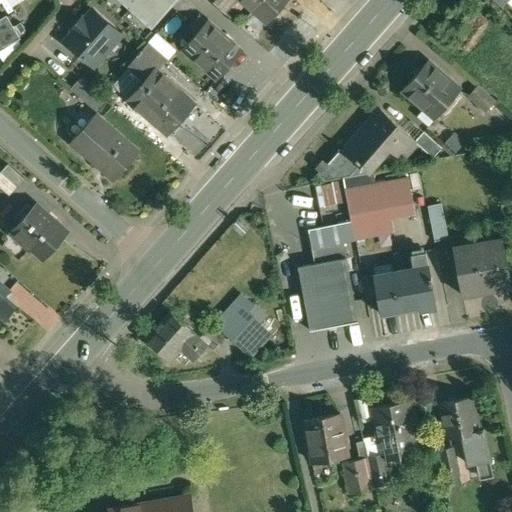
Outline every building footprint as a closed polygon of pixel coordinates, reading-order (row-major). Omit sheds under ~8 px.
[(104,0),(151,41),(185,2),(183,0),(104,0)] [(288,0),(243,0),(268,22),(288,0)] [(95,10),(86,20),(83,18),(73,29),(76,31),(67,41),(94,65),(122,34),(95,10)] [(8,16),(0,20),(0,51),(21,39),(8,16)] [(243,51),(208,20),(185,48),(220,78),(243,51)] [(142,51),(141,51),(138,54),(139,55),(128,67),(144,81),(155,69),(159,71),(169,59),(150,42),(142,51)] [(460,90),(428,61),(404,88),(426,108),(430,103),(440,112),(460,90)] [(159,71),(155,69),(144,81),(129,98),(169,134),(184,118),(185,119),(197,105),(159,71)] [(108,102),(81,78),(73,88),(99,112),(108,102)] [(496,102),(478,85),(469,95),(487,112),(496,102)] [(381,108),(344,149),(343,148),(320,174),(326,180),(344,176),(368,172),(389,148),(397,155),(412,138),(399,127),(400,126),(381,108)] [(139,153),(95,114),(94,115),(98,119),(79,140),(75,137),(74,139),(94,156),(93,157),(117,178),(139,153)] [(443,147),(425,131),(415,141),(434,158),(443,147)] [(25,178),(9,164),(0,174),(0,186),(10,196),(25,178)] [(368,172),(344,176),(345,181),(349,201),(356,238),(394,231),(391,216),(415,211),(413,202),(409,177),(376,183),(374,171),(368,172)] [(334,184),(322,186),(326,205),(349,201),(345,181),(334,183),(334,184)] [(442,203),(429,205),(436,240),(449,238),(442,203)] [(38,204),(13,232),(32,250),(34,248),(46,259),(70,232),(38,204)] [(345,242),(314,248),(317,263),(300,266),(312,331),(359,322),(345,242)] [(503,242),(455,251),(463,292),(511,282),(503,242)] [(415,267),(375,275),(379,298),(382,314),(384,314),(384,312),(419,306),(420,310),(437,307),(432,281),(433,280),(432,275),(431,275),(426,251),(412,254),(415,267)] [(375,275),(363,277),(368,300),(379,298),(375,275)] [(10,291),(0,282),(0,325),(17,307),(5,297),(10,291)] [(246,296),(235,307),(243,316),(247,311),(254,304),(246,296)] [(209,345),(171,311),(147,339),(171,360),(176,353),(180,356),(184,351),(195,361),(209,345)] [(243,316),(227,333),(240,345),(260,323),(247,311),(243,316)] [(492,459),(486,429),(478,430),(472,396),(443,401),(449,437),(464,434),(470,464),(492,459)] [(408,400),(374,406),(380,438),(386,437),(390,458),(419,452),(414,430),(420,429),(417,413),(411,414),(408,400)] [(341,411),(306,418),(314,461),(349,455),(341,411)] [(454,447),(442,449),(448,477),(460,475),(454,447)] [(392,483),(385,452),(371,455),(378,486),(392,483)] [(368,456),(343,462),(350,493),(374,488),(368,456)] [(195,511),(192,495),(109,510),(109,511),(195,511)]
